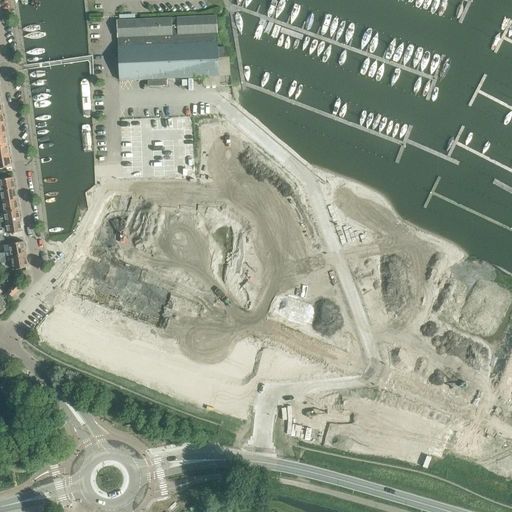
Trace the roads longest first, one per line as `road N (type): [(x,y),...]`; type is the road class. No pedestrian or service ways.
road 1 (residential): [(25,315),(105,354),(264,410),(381,424),(511,472)]
road 2 (unclassified): [(41,295),(72,253),(103,181),(115,180),(107,0)]
road 3 (residential): [(266,401),(283,217),(236,184),(225,105)]
road 4 (secondary): [(436,511),(261,463),(191,463)]
road 5 (residential): [(2,65),(41,295)]
